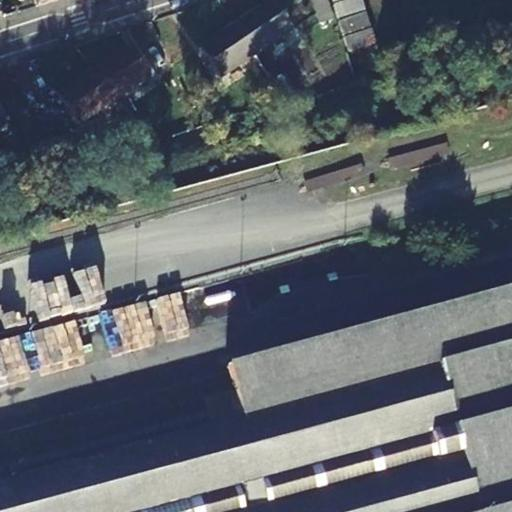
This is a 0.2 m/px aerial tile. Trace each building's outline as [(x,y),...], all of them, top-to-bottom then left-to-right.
[(292,30),(271,0),(236,25),(256,54),(292,30)] [(325,0),(311,0),(320,24),(333,20),(325,0)] [(365,13),(340,22),(344,35),(369,27),(365,13)] [(236,25),(199,49),(219,79),(256,54),(236,25)] [(370,30),(345,38),(350,50),(375,44),(370,30)] [(149,77),(130,48),(94,71),(114,102),(149,77)] [(417,71),(411,53),(387,60),(393,78),(408,74),(417,71)] [(94,71),(57,96),(78,126),(114,102),(94,71)] [(391,93),(412,85),(408,74),(393,78),(385,80),(391,93)] [(292,86),(285,76),(275,82),(282,93),(292,86)] [(275,82),(263,91),(270,101),(282,93),(275,82)] [(150,132),(143,121),(132,129),(139,139),(150,132)] [(132,129),(121,137),(128,146),(139,139),(132,129)] [(0,511),(508,511),(511,511),(511,293),(224,370),(229,396),(0,458),(0,511)]
